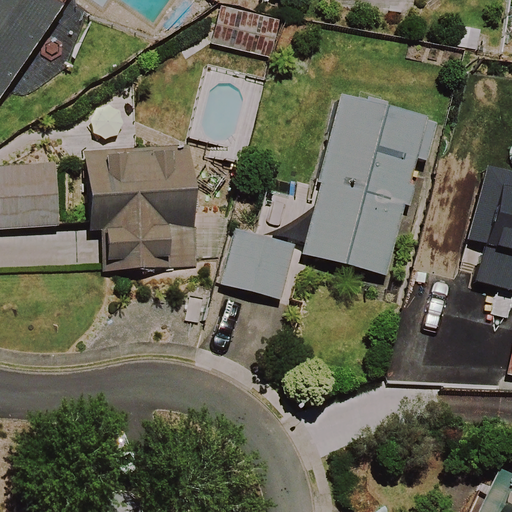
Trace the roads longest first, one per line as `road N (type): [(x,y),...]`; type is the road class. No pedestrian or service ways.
road 1 (residential): [(289,511),(286,482),(251,429),(198,393),(140,388)]
road 2 (residential): [(140,388),(0,392)]
